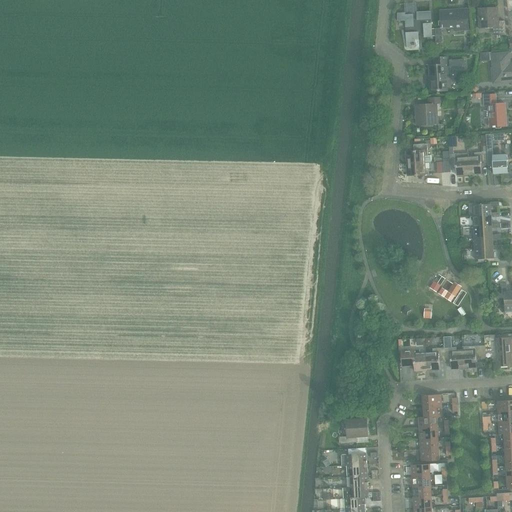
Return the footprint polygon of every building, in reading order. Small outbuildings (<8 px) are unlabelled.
[(493,36),(500,35),(506,35),(505,21),(499,21),(498,8),(479,9),(480,29),(493,29),(493,36)] [(456,31),(469,30),(468,12),(458,12),(458,10),(441,11),(442,28),(455,27),(456,31)] [(424,38),(432,37),(431,12),(417,13),(417,15),(413,15),(413,14),(405,15),(405,13),(398,14),(398,22),(405,21),(407,49),(420,48),(419,34),(424,34),(424,38)] [(467,45),(463,50),(468,54),(471,48),(467,45)] [(494,83),(511,81),(511,63),(510,64),(509,53),(491,55),(494,83)] [(447,91),(446,74),(451,74),(451,70),(465,69),(465,59),(449,60),(450,66),(446,67),(446,66),(448,65),(448,58),(434,58),(434,66),(429,66),(430,92),(447,91)] [(490,127),(507,126),(505,105),(496,105),(496,96),(484,96),(485,106),(489,106),(490,127)] [(437,104),(442,104),(442,97),(427,98),(428,104),(415,105),(417,125),(438,124),(437,104)] [(491,134),(485,134),(486,145),(487,165),(493,165),(493,174),(508,173),(507,155),(492,156),(491,134)] [(424,163),(424,162),(431,162),(431,156),(428,156),(427,144),(414,145),(414,151),(406,152),(407,164),(424,163)] [(481,146),(482,152),(474,152),(474,156),(468,156),(469,174),(481,174),(480,166),(482,166),(486,165),(485,146),(481,146)] [(449,148),(450,154),(450,159),(443,159),(444,173),(451,172),(450,168),(456,167),(457,175),(469,174),(468,156),(461,157),(461,153),(453,154),(453,148),(449,148)] [(425,169),(424,163),(407,164),(407,176),(422,175),(429,175),(428,169),(425,169)] [(491,204),(472,205),(472,216),(491,215),(491,213),(491,207),(498,206),(498,202),(491,202),(491,204)] [(499,217),(499,212),(496,212),(491,213),(491,215),(472,216),(473,227),(492,226),(492,223),(491,217),(499,217)] [(499,223),(492,223),(492,226),(473,227),(474,237),(492,236),(492,234),(492,228),(500,227),(499,223)] [(500,234),(492,234),(492,236),(474,237),(474,248),(493,247),(493,245),(492,238),(500,238),(500,234)] [(493,247),(474,248),(475,259),(494,258),(493,249),(501,249),(501,244),(493,245),(493,247)] [(434,281),(429,288),(436,292),(440,285),(434,281)] [(446,297),(452,300),(452,301),(460,288),(454,284),(446,297)] [(511,291),(506,292),(506,284),(502,284),(502,292),(504,292),(505,311),(511,310),(511,291)] [(442,288),(438,293),(444,297),(447,291),(442,288)] [(485,342),(496,341),(497,366),(511,365),(511,363),(510,338),(495,339),(495,335),(484,336),(485,342)] [(469,368),(476,368),(476,360),(486,359),(485,346),(481,346),(463,347),(463,351),(464,369),(469,369),(469,368)] [(452,361),(452,369),(460,369),(460,370),(464,369),(463,351),(456,351),(456,347),(445,348),(445,362),(452,361)] [(433,352),(426,353),(427,371),(440,370),(439,362),(445,362),(445,348),(433,349),(433,352)] [(408,350),(400,351),(401,367),(415,366),(416,371),(427,371),(426,353),(420,353),(420,350),(408,350)] [(423,396),(423,407),(442,406),(441,395),(423,396)] [(511,400),(497,402),(498,413),(511,412),(511,400)] [(423,407),(424,417),(424,418),(437,417),(437,418),(443,417),(442,406),(423,407)] [(511,422),(511,412),(498,413),(498,424),(511,422)] [(419,429),(438,428),(437,418),(437,417),(424,418),(424,417),(419,418),(419,429)] [(356,436),(368,436),(367,419),(346,421),(347,436),(339,437),(339,443),(356,442),(356,436)] [(511,433),(511,422),(498,424),(499,435),(504,435),(504,434),(511,433)] [(438,439),(438,428),(419,429),(420,440),(438,439)] [(439,450),(438,439),(420,440),(421,451),(439,450)] [(342,466),(348,465),(348,466),(367,465),(367,453),(366,448),(349,449),(349,454),(342,455),(342,466)] [(440,461),(439,450),(421,451),(421,462),(440,461)] [(431,475),(430,464),(412,465),(412,477),(431,475)] [(367,465),(348,466),(348,477),(368,476),(367,465)] [(432,486),(431,475),(412,477),(413,487),(432,486)] [(348,477),(349,487),(349,488),(369,487),(368,476),(348,477)] [(432,497),(432,486),(413,487),(413,498),(432,497)] [(365,498),(374,497),(381,497),(380,492),(369,493),(369,487),(349,488),(349,487),(343,487),(344,499),(365,497),(365,498)] [(511,492),(497,494),(497,497),(498,501),(511,500),(511,492)] [(344,499),(340,499),(341,510),(346,509),(366,508),(365,498),(365,497),(344,499)] [(433,508),(432,497),(413,498),(414,509),(433,508)]
